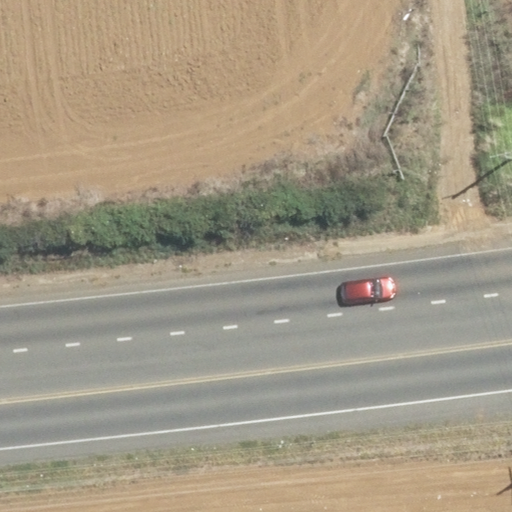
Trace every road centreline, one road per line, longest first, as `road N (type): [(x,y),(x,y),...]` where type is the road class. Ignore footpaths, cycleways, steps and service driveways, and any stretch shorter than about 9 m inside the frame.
road 1 (primary): [(0,399),(511,344)]
road 2 (track): [(490,348),(455,0)]
